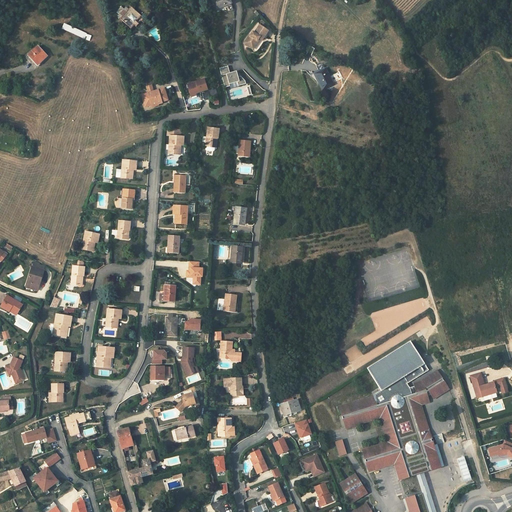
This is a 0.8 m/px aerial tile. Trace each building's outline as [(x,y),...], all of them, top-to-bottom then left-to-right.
[(210,0),(214,11),(226,7),(225,5),(231,2),(230,0),(210,0)] [(121,19),(131,29),(135,26),(136,27),(139,24),(135,21),(134,22),(129,18),(131,15),(137,20),(141,16),(131,7),(126,12),(124,10),(121,15),(123,17),(121,19)] [(257,46),(260,42),(259,42),(261,39),(262,40),(264,41),(266,37),(270,32),(261,26),(256,34),(255,33),(252,37),(251,36),(246,44),(252,48),(254,44),(257,46)] [(47,56),(38,46),(28,56),(30,58),(29,59),(33,63),(34,62),(37,66),(47,56)] [(227,66),(219,68),(220,75),(222,75),(225,88),(230,87),(229,84),(237,82),(237,85),(245,84),(245,81),(240,77),(237,77),(235,71),(229,73),(227,66)] [(334,84),(325,68),(314,74),(323,90),(334,84)] [(204,79),(188,85),(191,95),(196,94),(208,90),(204,79)] [(167,100),(164,89),(153,92),(148,93),(141,96),(145,107),(151,105),(152,107),(158,105),(158,104),(162,103),(161,102),(167,100)] [(216,138),(218,138),(219,130),(208,128),(206,146),(215,148),(216,138)] [(180,146),(181,146),(184,146),(184,137),(174,136),(175,131),(171,131),(169,154),(179,155),(180,146)] [(249,148),(250,148),(251,141),(240,140),(239,157),(248,157),(249,148)] [(132,170),(134,170),(136,171),(137,162),(123,160),(122,170),(122,178),(121,179),(132,179),(132,170)] [(186,176),(177,175),(176,185),(175,184),(174,193),(185,194),(186,185),(186,176)] [(132,200),(133,200),(134,200),(135,191),(124,190),(122,209),(131,209),(132,200)] [(174,215),(175,215),(177,215),(177,224),(187,225),(188,207),(174,206),(174,215)] [(234,223),(245,225),(247,210),(236,208),(234,223)] [(128,231),(129,231),(130,231),(130,222),(119,221),(118,231),(118,236),(118,239),(127,240),(128,231)] [(94,243),(95,243),(98,243),(99,235),(86,232),(82,249),(92,252),(94,243)] [(170,244),(169,253),(179,254),(180,236),(169,236),(169,244),(170,244)] [(232,263),(241,264),(243,248),(233,247),(232,263)] [(82,276),(84,276),(85,268),(84,267),(84,263),(83,263),(83,261),(78,261),(77,267),(73,266),(71,285),(81,286),(82,276)] [(31,285),(30,288),(37,291),(44,271),(43,271),(45,267),(39,265),(39,264),(34,262),(33,267),(32,267),(27,284),(31,285)] [(199,262),(190,262),(189,268),(191,269),(191,271),(189,271),(187,271),(186,277),(193,278),(193,281),(200,282),(201,277),(202,277),(203,269),(199,269),(199,262)] [(164,284),(163,295),(165,295),(165,286),(176,287),(176,285),(164,284)] [(175,302),(176,287),(165,286),(165,295),(163,295),(161,294),(160,301),(175,302)] [(224,311),(234,313),(235,304),(236,304),(236,303),(237,295),(226,294),(224,311)] [(11,308),(18,313),(23,305),(20,303),(14,300),(7,296),(1,307),(9,312),(10,311),(11,308)] [(117,319),(119,319),(120,319),(121,310),(108,309),(106,327),(116,328),(117,319)] [(66,326),(68,326),(70,327),(72,317),(57,315),(53,335),(64,337),(66,326)] [(166,336),(176,337),(177,319),(173,318),(168,318),(167,318),(166,336)] [(184,330),(200,331),(200,321),(191,320),(190,322),(185,322),(184,330)] [(8,331),(1,332),(3,340),(10,338),(8,331)] [(220,359),(230,360),(233,360),(234,361),(238,361),(239,354),(235,353),(235,350),(232,350),(233,342),(222,341),(220,359)] [(367,369),(381,390),(424,363),(419,356),(416,350),(410,341),(367,369)] [(109,358),(112,358),(114,358),(114,348),(99,347),(97,367),(108,368),(109,358)] [(194,358),(194,348),(184,348),(183,359),(183,360),(184,360),(184,363),(182,363),(187,377),(195,374),(193,367),(194,367),(192,362),(192,358),(194,358)] [(154,357),(154,359),(153,359),(153,364),(162,364),(162,360),(167,360),(167,351),(154,351),(154,357)] [(66,362),(68,362),(70,363),(70,353),(56,353),(55,371),(66,372),(66,362)] [(22,361),(14,357),(11,365),(6,367),(8,372),(10,372),(11,372),(12,374),(15,381),(20,380),(24,379),(21,369),(19,368),(22,361)] [(424,363),(381,390),(373,395),(374,397),(377,408),(388,404),(407,398),(416,395),(414,387),(410,388),(407,389),(405,385),(407,383),(428,370),(424,363)] [(164,375),(164,368),(164,367),(152,367),(152,381),(156,381),(162,381),(162,379),(164,379),(164,375)] [(413,385),(414,387),(416,395),(427,392),(444,381),(437,371),(422,381),(422,382),(413,385)] [(471,376),(477,394),(482,392),(483,396),(497,391),(495,386),(500,385),(501,388),(507,386),(504,377),(494,381),(494,382),(485,385),(481,373),(471,376)] [(231,396),(241,396),(241,387),(242,387),(242,378),(230,379),(224,379),(224,384),(231,384),(231,387),(231,396)] [(416,395),(407,398),(430,471),(441,468),(434,446),(421,405),(430,403),(427,396),(430,394),(434,400),(449,390),(444,381),(427,392),(416,395)] [(61,393),(63,393),(64,393),(63,384),(52,385),(52,393),(52,402),(61,402),(61,393)] [(186,406),(193,404),(190,394),(183,396),(184,398),(176,407),(181,412),(186,406)] [(0,411),(5,411),(9,410),(9,405),(9,401),(11,401),(11,397),(3,397),(3,401),(0,401),(0,411)] [(377,408),(374,397),(339,407),(343,418),(377,408)] [(388,404),(411,477),(416,475),(424,473),(430,471),(407,398),(388,404)] [(297,399),(281,404),(284,416),(288,415),(288,413),(300,410),(297,399)] [(411,477),(388,404),(377,408),(343,418),(346,428),(354,425),(380,417),(389,443),(362,451),(369,473),(395,465),(400,481),(411,477)] [(83,413),(86,421),(92,419),(90,411),(83,413)] [(86,421),(83,413),(79,415),(79,413),(70,416),(70,417),(66,418),(71,435),(79,433),(78,427),(77,427),(76,424),(86,421)] [(232,427),(231,418),(218,418),(219,437),(232,436),(232,427)] [(306,420),(295,424),(300,439),(311,435),(306,420)] [(196,436),(193,426),(175,430),(177,438),(181,437),(184,439),(186,436),(188,436),(188,438),(196,436)] [(28,443),(47,437),(48,443),(56,441),(53,429),(45,431),(44,428),(25,434),(28,443)] [(128,446),(133,445),(129,428),(117,431),(121,448),(128,446)] [(273,442),(278,455),(288,450),(283,438),(273,442)] [(342,439),(335,442),(339,455),(346,453),(342,439)] [(434,446),(441,468),(444,467),(437,445),(434,446)] [(491,460),(507,455),(508,457),(511,458),(511,448),(504,445),(488,450),(491,460)] [(90,456),(92,455),(91,450),(77,454),(82,472),(94,469),(93,467),(90,456)] [(43,461),(48,468),(60,459),(55,452),(43,461)] [(145,468),(139,469),(141,477),(142,477),(153,474),(149,460),(154,458),(153,453),(148,455),(149,459),(143,461),(145,468)] [(261,454),(252,458),(255,465),(254,466),(257,474),(268,469),(261,454)] [(301,461),(304,470),(311,467),(315,476),(324,472),(317,454),(301,461)] [(215,465),(216,471),(225,470),(223,455),(214,456),(215,465)] [(127,476),(129,476),(131,485),(132,486),(143,483),(142,477),(141,477),(139,469),(131,471),(129,466),(126,467),(127,470),(126,470),(127,476)] [(30,479),(41,494),(57,482),(46,467),(30,479)] [(311,467),(304,470),(305,472),(310,470),(313,477),(315,476),(311,467)] [(278,468),(272,470),(274,477),(280,475),(278,468)] [(18,490),(27,485),(26,482),(20,469),(0,474),(0,481),(12,479),(18,490)] [(416,475),(422,493),(428,511),(436,511),(424,473),(416,475)] [(356,474),(340,484),(351,502),(367,492),(356,474)] [(271,494),(274,501),(284,497),(278,482),(268,487),(271,494)] [(320,500),(322,505),(332,501),(325,483),(315,487),(320,500)] [(117,491),(109,494),(111,500),(110,500),(114,511),(117,511),(119,511),(120,511),(125,510),(120,496),(119,497),(117,491)] [(428,511),(422,493),(405,498),(409,511),(428,511)] [(79,499),(79,502),(74,503),(73,510),(72,511),(86,511),(86,508),(83,498),(79,499)] [(288,511),(291,511),(296,510),(293,503),(286,507),(288,511)]
